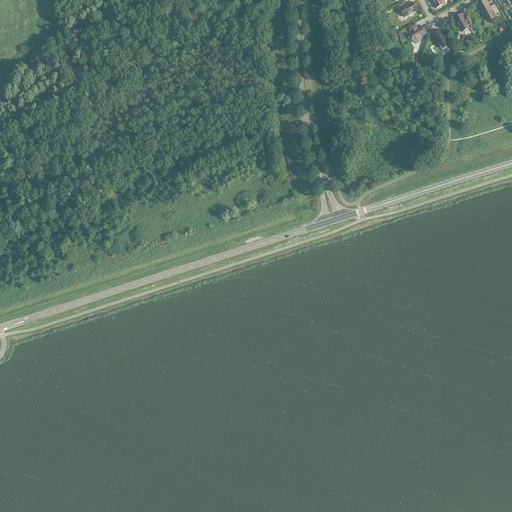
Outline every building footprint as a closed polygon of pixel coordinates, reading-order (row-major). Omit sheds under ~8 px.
[(442,6),(444,4),(442,0),(441,0),(431,0),(432,1),(434,4),(436,8),(439,7),(440,8),(441,7),(442,6)] [(497,17),(501,15),(495,4),(491,7),(490,8),(486,1),(479,5),(483,12),(482,13),(484,16),(484,15),(487,20),(487,21),(495,16),(495,15),(496,15),(497,17)] [(413,2),(407,6),(405,2),(397,7),(399,11),(400,14),(401,14),(402,14),(404,17),(408,15),(409,16),(413,14),(413,13),(418,10),(417,10),(418,8),(417,7),(416,6),(413,2)] [(474,33),(477,31),(469,17),(465,19),(464,19),(464,17),(462,14),(455,18),(457,23),(457,24),(458,27),(459,27),(460,29),(460,30),(461,31),(462,32),(463,31),(465,32),(468,30),(469,28),(470,27),(471,28),(471,29),(472,32),(474,33)] [(410,36),(409,37),(408,37),(410,40),(411,40),(412,39),(413,42),(421,38),(421,37),(427,34),(423,26),(418,29),(416,23),(407,28),(410,33),(409,34),(410,36)] [(448,47),(439,31),(434,34),(442,50),(448,47)]
